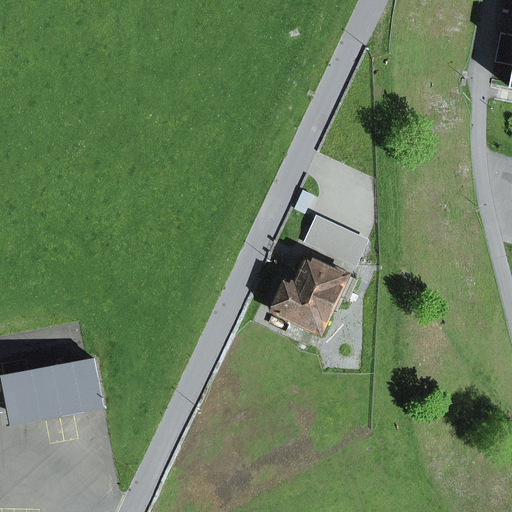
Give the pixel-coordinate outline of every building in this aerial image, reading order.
[(495,62),(511,65),(511,35),(501,33),(495,62)] [(321,215),(309,242),(362,265),(374,239),(321,215)] [(322,334),(339,297),(348,301),(358,280),(307,257),(296,281),(289,278),(273,311),(322,334)] [(8,402),(12,426),(105,408),(95,359),(3,377),(8,402)] [(231,493),(231,481),(202,479),(201,491),(231,493)]
